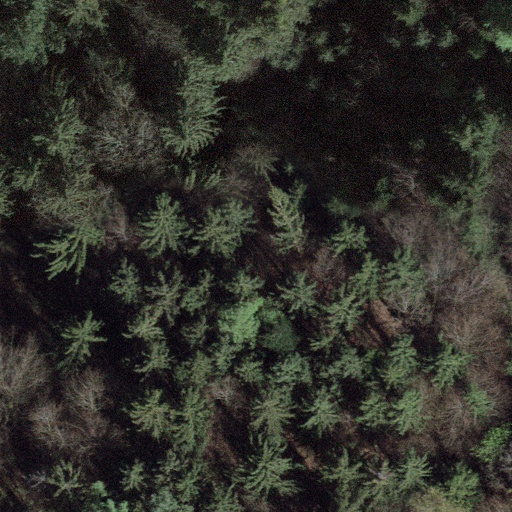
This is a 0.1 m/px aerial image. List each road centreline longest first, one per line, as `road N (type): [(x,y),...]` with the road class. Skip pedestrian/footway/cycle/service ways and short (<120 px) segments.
road 1 (track): [(159,511),(378,486),(452,472),(511,448)]
road 2 (track): [(511,298),(503,252),(511,164)]
